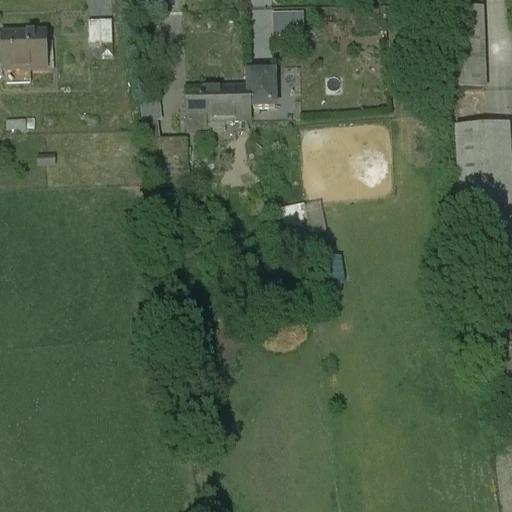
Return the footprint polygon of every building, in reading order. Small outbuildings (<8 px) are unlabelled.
[(482,12),(441,13),(443,95),(484,93),(482,12)] [(46,37),(1,38),(1,40),(2,74),(47,73),(46,37)] [(276,75),(245,76),(247,116),(277,115),(276,75)] [(252,92),(186,93),(187,134),(207,134),(207,126),(252,125),(252,92)] [(493,129),(457,131),(462,240),(499,238),(493,129)] [(187,143),(156,144),(158,191),(189,190),(187,143)] [(55,159),(46,159),(37,159),(37,170),(46,170),(56,170),(55,159)] [(511,297),(483,301),(494,387),(511,384),(511,297)]
